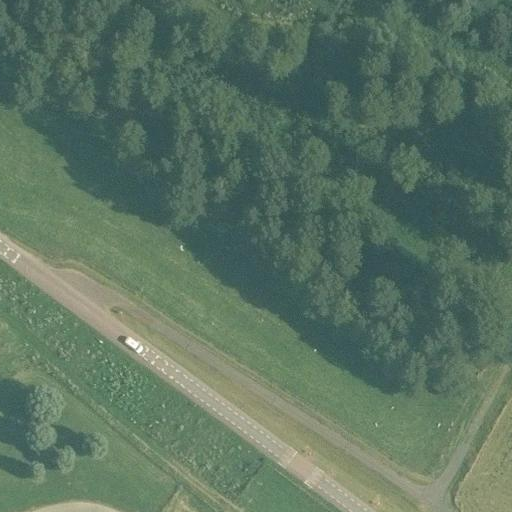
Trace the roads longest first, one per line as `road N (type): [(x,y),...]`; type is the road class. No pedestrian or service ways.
road 1 (tertiary): [(360,511),(0,246)]
road 2 (track): [(429,503),(511,357)]
